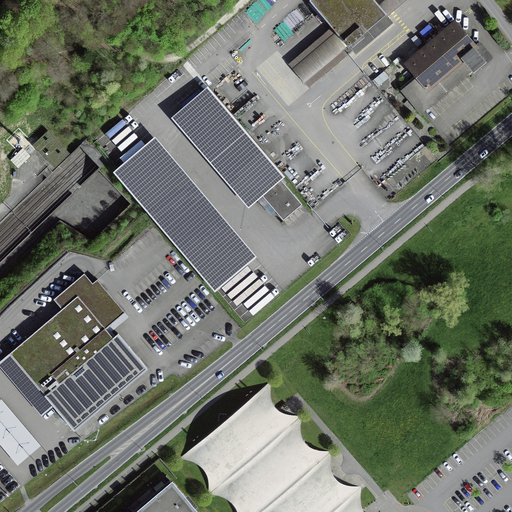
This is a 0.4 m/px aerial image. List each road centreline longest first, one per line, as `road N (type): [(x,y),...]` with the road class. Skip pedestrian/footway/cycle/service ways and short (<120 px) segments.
road 1 (primary): [(236,356),(511,124)]
road 2 (track): [(0,76),(31,56),(99,45),(174,61),(247,0)]
road 3 (primary): [(236,356),(26,511)]
road 4 (primary): [(55,511),(236,356)]
